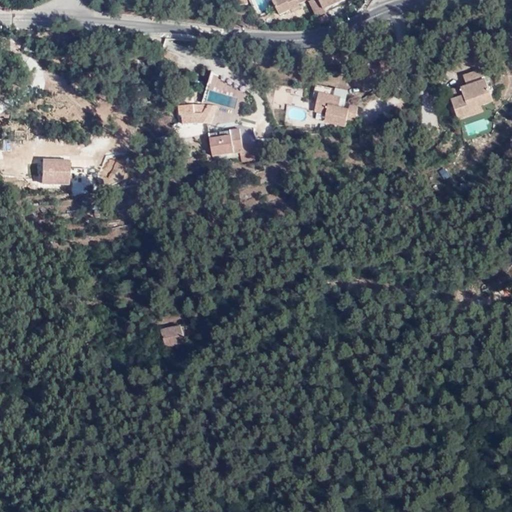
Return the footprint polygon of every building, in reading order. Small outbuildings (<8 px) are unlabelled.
[(298,6),(303,4),(301,0),(286,0),(285,0),(274,0),(272,2),(279,17),(290,12),(291,14),(300,10),(298,6)] [(306,0),(308,2),(308,4),(317,0),(322,11),(343,1),(342,0),(306,0)] [(321,23),(329,18),(325,12),(317,17),(321,23)] [(481,70),(464,76),(467,86),(460,89),(463,96),(450,101),(458,121),(483,112),(481,106),(493,102),(481,70)] [(325,125),(346,130),(349,120),(357,122),(360,107),(351,105),(350,110),(340,108),(342,98),(320,92),(315,113),(327,115),(325,125)] [(206,105),(180,107),(180,114),(187,113),(187,120),(194,120),(193,115),(203,114),(199,121),(202,123),(213,124),(220,107),(206,105)] [(210,134),(211,140),(214,156),(241,152),(243,162),(260,159),(257,144),(244,146),(241,129),(227,131),(210,134)] [(47,160),(46,185),(73,184),(72,160),(47,160)] [(191,343),(187,326),(165,331),(169,348),(191,343)]
